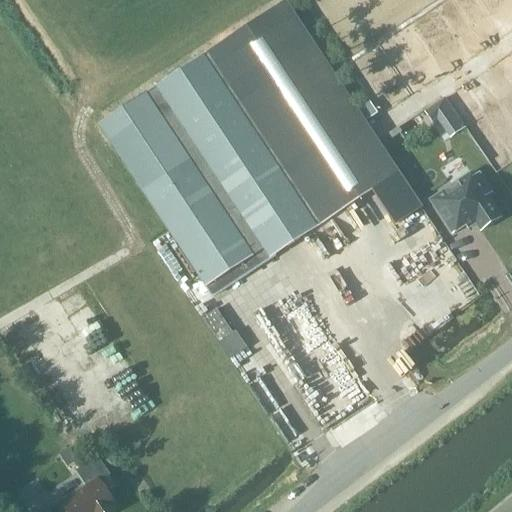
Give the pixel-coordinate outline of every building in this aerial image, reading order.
[(285,3),(204,57),(312,219),(393,166),(285,3)] [(312,219),(204,57),(99,126),(211,297),(214,298),(275,258),(275,253),(271,247),(312,219)] [(452,110),(444,99),(424,113),(432,124),(437,120),(452,110)] [(357,110),(366,122),(377,115),(369,103),(357,110)] [(452,110),(437,120),(450,139),(465,128),(452,110)] [(471,174),(430,202),(452,236),(465,227),(467,230),(475,225),(481,233),(501,219),(487,198),(492,194),(479,174),(474,178),(471,174)] [(431,237),(444,228),(436,218),(423,227),(431,237)] [(215,311),(202,320),(219,344),(232,335),(215,311)] [(353,392),(314,329),(289,344),(301,365),(299,367),(325,409),(353,392)] [(282,412),(297,402),(288,390),(274,400),(282,412)] [(329,435),(305,398),(283,413),(308,449),(329,435)] [(77,473),(87,488),(61,505),(65,511),(116,511),(117,511),(115,508),(117,507),(101,483),(111,477),(99,458),(77,473)]
